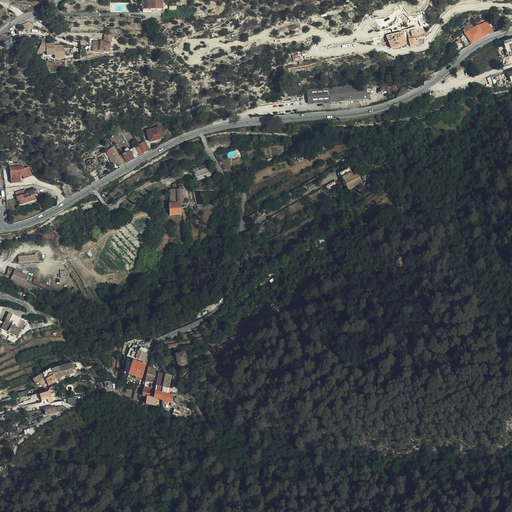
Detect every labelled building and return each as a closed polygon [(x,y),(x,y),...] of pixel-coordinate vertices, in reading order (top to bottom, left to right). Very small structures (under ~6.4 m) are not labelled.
[(142,0),(142,10),(160,9),(162,10),(161,0),(142,0)] [(487,21),(492,30),(495,28),(490,20),(487,21)] [(471,43),(471,44),(485,36),(494,32),(492,30),(487,21),(478,25),(473,28),(471,24),(463,29),(465,33),(461,35),(453,43),(456,46),(462,40),(464,38),(467,36),(471,43)] [(386,36),(387,41),(388,44),(386,45),(387,50),(394,48),(392,39),(397,37),(398,38),(400,38),(398,33),(386,36)] [(111,44),(112,36),(104,34),(103,40),(101,40),(100,42),(94,41),(92,49),(99,50),(99,52),(104,53),(108,54),(110,44),(111,44)] [(392,39),(394,48),(406,44),(406,43),(403,36),(400,38),(398,38),(397,37),(392,39)] [(465,46),(471,43),(467,36),(464,38),(462,40),(465,46)] [(41,42),(39,49),(46,52),(50,52),(50,55),(54,55),(54,56),(64,55),(64,46),(54,46),(50,46),(46,44),(41,42)] [(500,49),(497,50),(502,64),(505,63),(504,61),(507,60),(506,57),(503,58),(500,49)] [(312,89),(313,104),(367,100),(365,84),(312,89)] [(150,142),(163,138),(160,127),(146,130),(150,142)] [(139,146),(143,153),(148,150),(144,142),(139,145),(139,146)] [(138,156),(143,153),(139,146),(137,147),(129,151),(127,148),(124,150),(126,153),(120,157),(124,164),(124,165),(134,159),(133,157),(137,154),(138,156)] [(119,167),(124,164),(120,157),(114,147),(109,150),(113,157),(110,159),(112,164),(116,162),(119,167)] [(90,159),(84,162),(88,172),(100,166),(97,159),(90,159)] [(9,167),(11,181),(21,180),(21,177),(21,175),(22,175),(23,177),(24,179),(34,174),(31,166),(24,169),(23,165),(9,167)] [(211,176),(207,165),(193,170),(197,181),(211,176)] [(175,175),(173,169),(165,172),(167,178),(175,175)] [(352,176),(349,171),(341,175),(348,189),(353,187),(361,183),(359,178),(356,179),(354,176),(352,176)] [(335,181),(325,187),(329,193),(339,188),(335,181)] [(170,203),(183,202),(182,187),(179,187),(178,183),(172,183),(173,190),(169,190),(170,203)] [(26,192),(25,190),(16,193),(19,206),(29,203),(28,202),(36,200),(34,194),(37,194),(36,189),(26,192)] [(180,214),(179,204),(169,204),(169,215),(180,214)] [(359,228),(356,222),(351,225),(354,231),(359,228)] [(335,244),(345,238),(342,232),(331,237),(335,244)] [(397,261),(400,265),(408,261),(405,256),(397,261)] [(8,267),(6,275),(11,276),(10,280),(12,281),(13,283),(26,287),(30,277),(14,270),(15,269),(8,267)] [(1,329),(18,337),(21,330),(17,328),(20,321),(21,320),(8,314),(1,329)] [(141,361),(142,358),(144,353),(146,352),(143,349),(140,352),(138,351),(137,354),(133,353),(132,357),(141,361)] [(178,366),(187,364),(184,353),(176,355),(178,366)] [(146,366),(131,361),(126,376),(141,379),(146,366)] [(63,370),(65,376),(66,376),(67,376),(67,375),(69,375),(70,374),(73,374),(72,371),(75,370),(73,363),(71,364),(62,366),(63,370)] [(44,378),(52,373),(51,370),(50,369),(42,374),(43,374),(44,378)] [(58,379),(65,376),(63,370),(59,371),(55,372),(58,379)] [(46,382),(47,385),(48,384),(55,380),(52,373),(44,378),(46,382)] [(42,384),(46,382),(44,378),(43,374),(33,380),(35,384),(40,382),(42,384)] [(145,382),(156,384),(157,377),(153,376),(146,374),(145,382)] [(171,376),(165,375),(163,382),(162,388),(155,387),(155,391),(160,393),(165,393),(166,394),(167,390),(167,389),(168,389),(171,376)] [(155,392),(155,391),(155,387),(156,384),(145,382),(144,384),(143,389),(155,392)] [(159,399),(160,393),(155,391),(155,392),(143,389),(143,392),(142,396),(146,397),(150,398),(157,399),(159,399)] [(171,395),(166,394),(165,393),(163,401),(164,402),(171,403),(172,395),(171,395)] [(164,404),(162,405),(163,408),(165,410),(167,411),(171,413),(172,408),(171,407),(164,404)]
